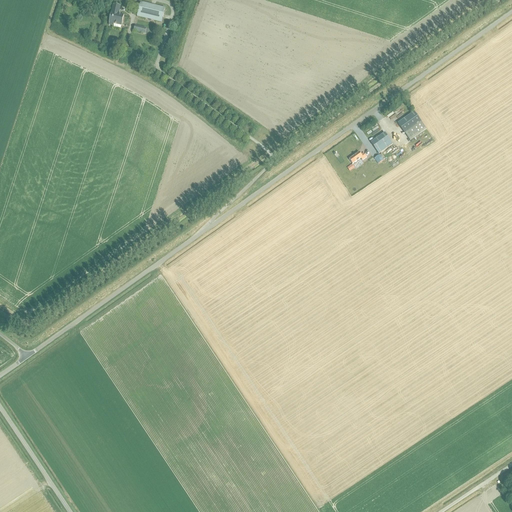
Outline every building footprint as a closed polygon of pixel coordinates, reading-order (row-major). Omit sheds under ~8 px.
[(137,17),(161,23),(165,9),(141,3),(137,17)] [(122,26),(124,16),(119,15),(120,6),(113,5),(111,13),(109,23),(109,25),(113,26),(114,24),(122,26)] [(135,26),(134,31),(145,34),(146,29),(135,26)] [(398,124),(405,134),(410,141),(426,129),(414,112),(398,124)] [(394,189),(417,173),(387,132),(371,144),(383,160),(376,165),(394,189)] [(349,160),(353,164),(361,159),(362,161),(367,158),(364,153),(361,155),(359,153),(349,160)]
